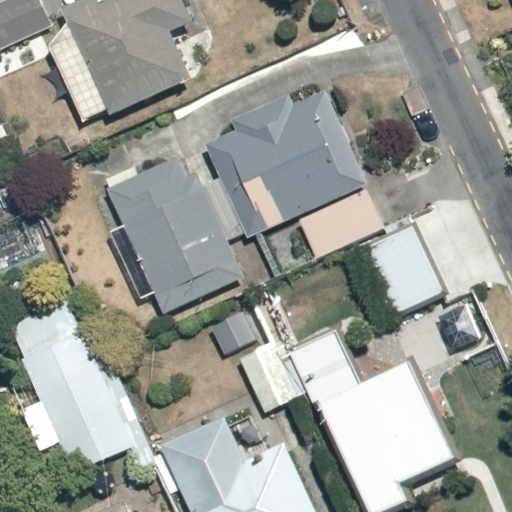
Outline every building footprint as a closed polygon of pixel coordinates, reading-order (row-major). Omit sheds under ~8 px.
[(49,0),(0,0),(0,52),(61,26),(49,0)] [(202,26),(189,0),(121,0),(105,7),(101,0),(71,12),(117,120),(199,82),(180,35),(202,26)] [(374,187),(333,96),(301,110),(296,100),(239,124),(243,133),(213,148),(254,242),(374,187)] [(195,157),(115,192),(169,317),(251,277),(195,157)] [(448,293),(437,267),(419,226),(367,249),(396,315),(448,293)] [(169,459),(160,438),(157,440),(120,359),(107,365),(75,294),(14,322),(53,408),(91,391),(121,456),(133,451),(145,475),(149,474),(147,469),(169,459)] [(370,388),(349,334),(304,352),(374,511),(412,511),(420,509),(411,490),(465,464),(421,364),(370,388)] [(285,337),(245,353),(268,411),(309,394),(285,337)] [(234,418),(167,447),(197,511),(321,511),(293,446),(252,465),(234,418)] [(135,511),(129,498),(93,511),(135,511)]
